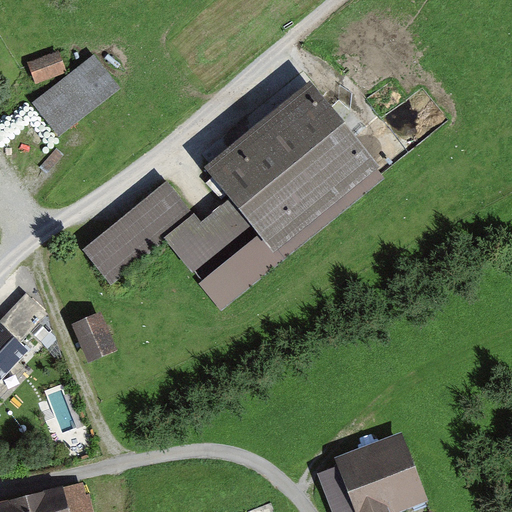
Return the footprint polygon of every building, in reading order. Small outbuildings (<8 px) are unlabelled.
[(68,76),(61,53),(30,63),(37,86),(68,76)] [(62,138),(119,92),(92,59),(35,104),(62,138)] [(204,282),(223,305),(385,173),(316,88),(212,173),(232,197),(200,224),(167,183),(86,249),(116,286),(167,245),(193,278),(254,228),(261,236),(204,282)] [(26,294),(0,322),(21,343),(49,314),(26,294)] [(120,349),(104,314),(74,328),(90,363),(120,349)] [(0,384),(27,356),(0,330),(0,384)] [(412,511),(431,505),(405,435),(337,460),(340,469),(321,476),(334,511),(412,511)] [(92,511),(87,484),(0,503),(0,511),(92,511)] [(248,511),(277,511),(274,503),(248,511)]
